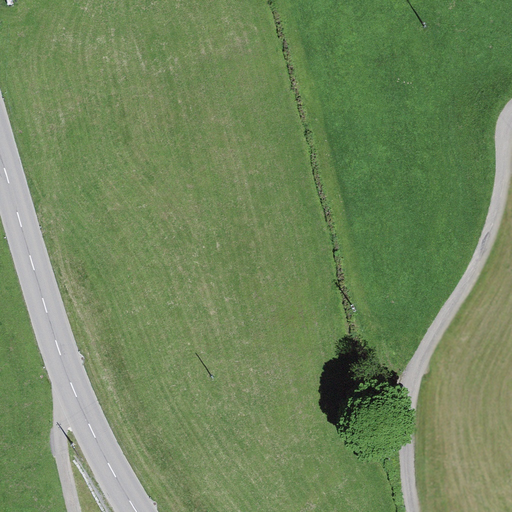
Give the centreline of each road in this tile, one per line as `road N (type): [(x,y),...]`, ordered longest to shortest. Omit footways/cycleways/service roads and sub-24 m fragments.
road 1 (track): [(511,120),(484,248),(418,364),(408,398),(403,443),(413,511)]
road 2 (primary): [(0,148),(78,407),(137,511)]
